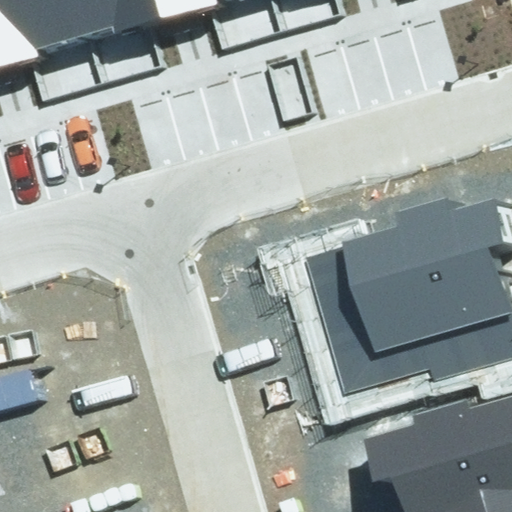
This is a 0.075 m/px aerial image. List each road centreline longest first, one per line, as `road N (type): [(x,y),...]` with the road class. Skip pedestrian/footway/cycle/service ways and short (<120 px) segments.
road 1 (residential): [(140,184),(511,83)]
road 2 (residential): [(140,184),(234,511)]
road 3 (residential): [(0,222),(140,184)]
